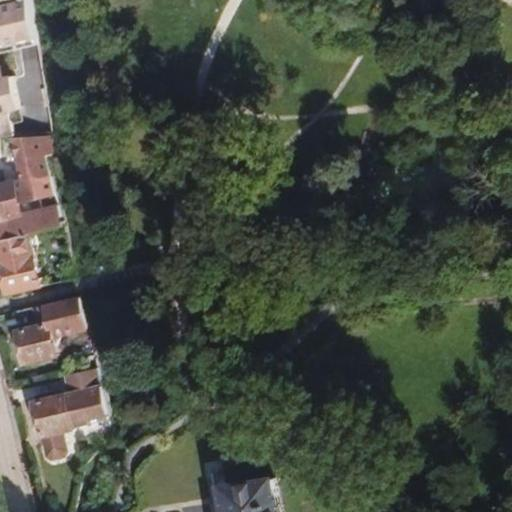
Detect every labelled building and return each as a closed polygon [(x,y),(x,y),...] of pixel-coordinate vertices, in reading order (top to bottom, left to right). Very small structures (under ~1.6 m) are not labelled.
[(0,52),(0,49),(41,39),(33,0),(0,0),(0,136),(19,135),(13,111),(26,108),(18,74),(6,77),(0,52)] [(28,162),(53,158),(63,156),(60,133),(24,135),(28,162)] [(28,212),(63,204),(53,158),(28,162),(32,177),(20,180),(28,212)] [(0,241),(33,234),(68,226),(63,204),(28,212),(20,180),(20,178),(0,182),(0,241)] [(0,241),(0,242),(11,293),(45,285),(33,234),(0,241)] [(57,337),(93,329),(85,297),(47,306),(52,324),(20,332),(27,363),(61,355),(57,337)] [(66,430),(116,419),(103,366),(71,374),(75,392),(36,401),(50,456),(55,459),(68,456),(70,451),(66,430)] [(283,511),(278,479),(225,487),(229,511),(283,511)]
